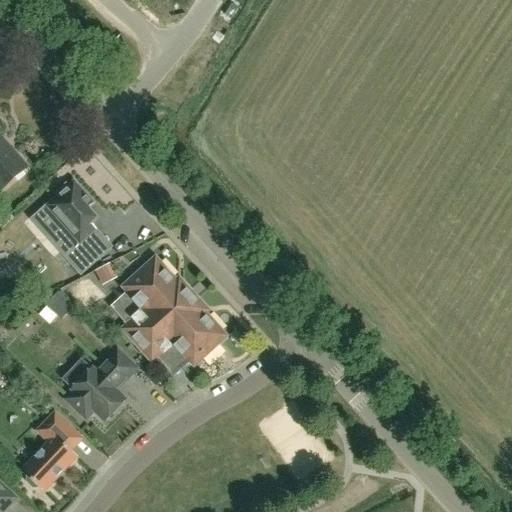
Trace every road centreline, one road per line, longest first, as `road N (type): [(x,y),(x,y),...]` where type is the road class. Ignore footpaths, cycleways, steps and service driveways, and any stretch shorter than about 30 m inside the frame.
road 1 (unclassified): [(300,347),(105,129)]
road 2 (residential): [(300,347),(149,451),(98,511)]
road 3 (unclassified): [(453,511),(300,347)]
road 4 (unclassified): [(105,129),(0,6)]
